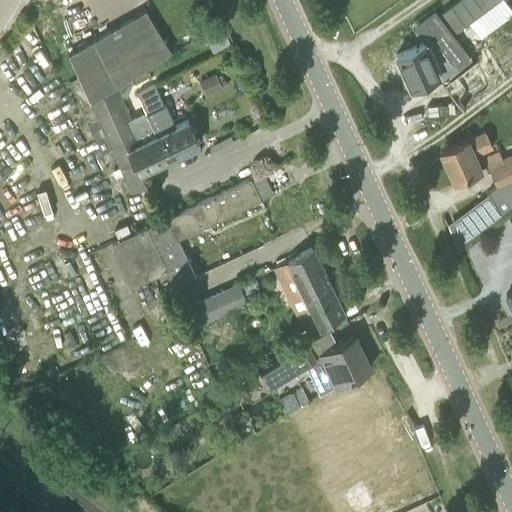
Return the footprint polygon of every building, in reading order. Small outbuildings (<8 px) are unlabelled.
[(440,0),(428,11),(443,29),(478,0),(440,0)] [(69,53),(79,76),(91,103),(116,87),(117,89),(171,51),(146,10),(69,53)] [(226,28),(221,20),(221,19),(212,24),(217,32),(226,28)] [(216,38),(211,30),(199,37),(204,46),(208,44),(207,42),(216,38)] [(398,56),(412,86),(437,74),(430,59),(447,51),(440,36),(423,45),(422,43),(398,56)] [(131,120),(117,89),(116,87),(91,103),(79,76),(68,80),(106,161),(117,156),(121,167),(134,161),(129,149),(145,141),(135,119),(131,120)] [(214,122),(235,113),(231,104),(210,113),(214,122)] [(189,114),(173,121),(168,112),(159,109),(147,114),(153,127),(157,135),(168,160),(202,141),(189,114)] [(140,173),(168,160),(157,135),(153,127),(147,114),(146,115),(145,114),(135,119),(145,141),(129,149),(134,161),(140,173)] [(484,131),(483,132),(466,140),(465,139),(441,152),(455,182),(480,170),(473,155),(491,146),(484,131)] [(511,155),(487,167),(497,190),(511,184),(511,155)] [(145,184),(140,173),(134,161),(121,167),(132,191),(145,184)] [(179,240),(261,200),(251,178),(148,228),(167,271),(174,288),(197,278),(179,240)] [(489,192),(448,222),(459,245),(503,213),(489,192)] [(130,287),(167,271),(148,228),(111,245),(130,287)] [(320,328),(346,315),(313,247),(286,261),(289,268),(268,280),(282,307),(284,306),(289,315),(309,305),(320,328)] [(239,282),(240,284),(244,294),(259,287),(254,275),(239,282)] [(183,310),(191,328),(248,302),(240,284),(212,297),(183,310)] [(317,354),(334,389),(363,376),(374,370),(356,335),(317,354)] [(316,361),(306,344),(261,371),(271,388),(316,361)] [(259,372),(254,362),(245,367),(250,376),(259,372)] [(302,387),(278,400),(286,414),(309,400),(302,387)] [(407,454),(368,468),(380,501),(419,487),(407,454)]
